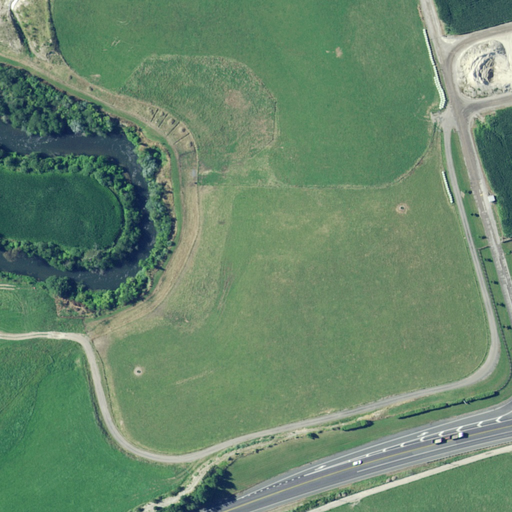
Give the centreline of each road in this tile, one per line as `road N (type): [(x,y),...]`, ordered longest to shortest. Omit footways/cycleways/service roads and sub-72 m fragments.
road 1 (trunk): [(226,511),(511,426)]
road 2 (unknown): [(322,477),(389,429),(511,310)]
